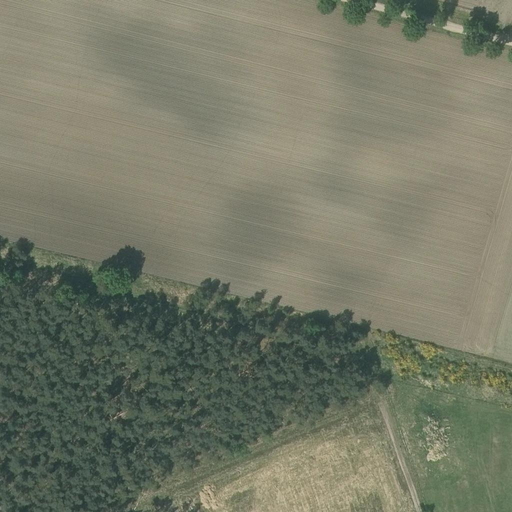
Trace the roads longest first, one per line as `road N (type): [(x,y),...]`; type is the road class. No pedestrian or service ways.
road 1 (track): [(0,265),(352,356),(365,368),(415,511)]
road 2 (track): [(352,0),(502,38)]
